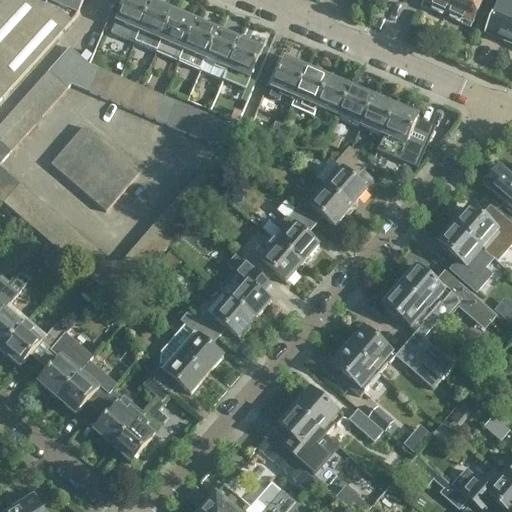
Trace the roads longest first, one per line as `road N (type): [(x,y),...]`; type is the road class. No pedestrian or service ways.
road 1 (residential): [(147,511),(463,158),(492,99)]
road 2 (residential): [(492,99),(258,0)]
road 3 (residential): [(0,406),(111,511)]
